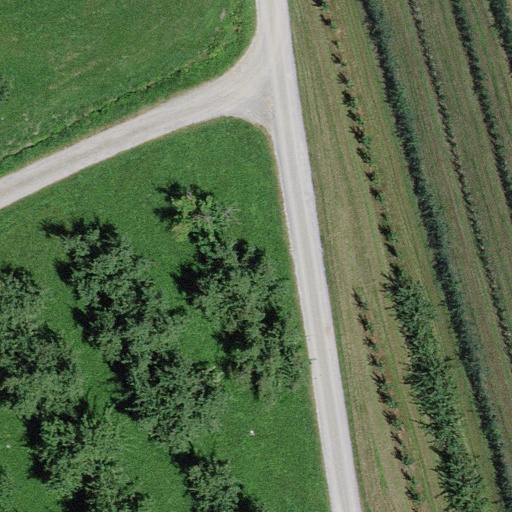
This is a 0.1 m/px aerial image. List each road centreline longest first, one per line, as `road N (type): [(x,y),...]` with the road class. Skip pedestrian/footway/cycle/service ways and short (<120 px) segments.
road 1 (unclassified): [(347,511),(272,0)]
road 2 (track): [(280,67),(0,199)]
